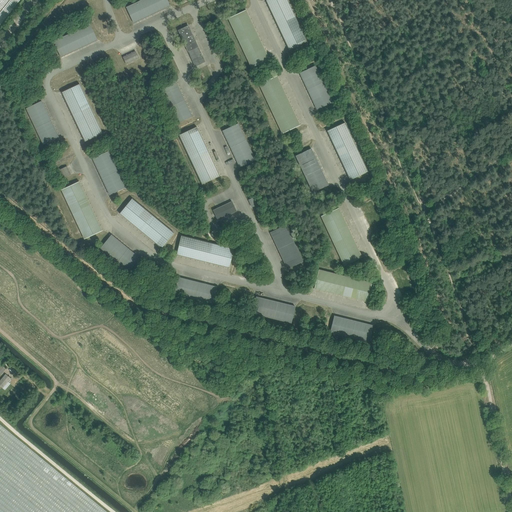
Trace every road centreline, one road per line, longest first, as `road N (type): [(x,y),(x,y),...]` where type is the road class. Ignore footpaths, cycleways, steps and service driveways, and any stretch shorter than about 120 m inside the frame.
road 1 (track): [(481,364),(423,214),(324,0)]
road 2 (track): [(451,328),(407,371),(273,339)]
road 3 (track): [(273,339),(127,312)]
road 4 (track): [(511,503),(481,364)]
